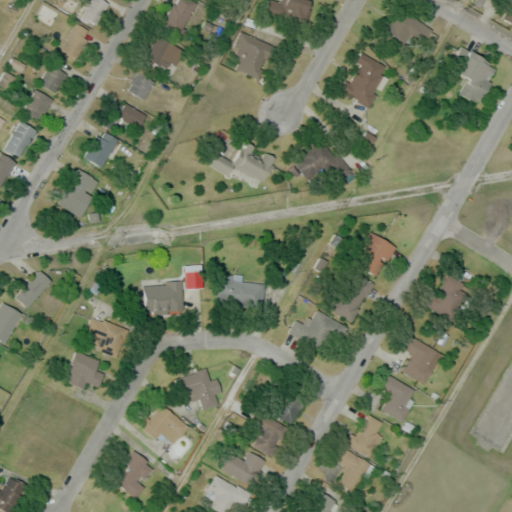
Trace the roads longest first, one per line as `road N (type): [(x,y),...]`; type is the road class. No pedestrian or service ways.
road 1 (residential): [(511,101),(265,511)]
road 2 (residential): [(57,511),(156,343),(260,341),(345,376)]
road 3 (residential): [(0,262),(143,0)]
road 4 (residential): [(358,0),(285,112)]
